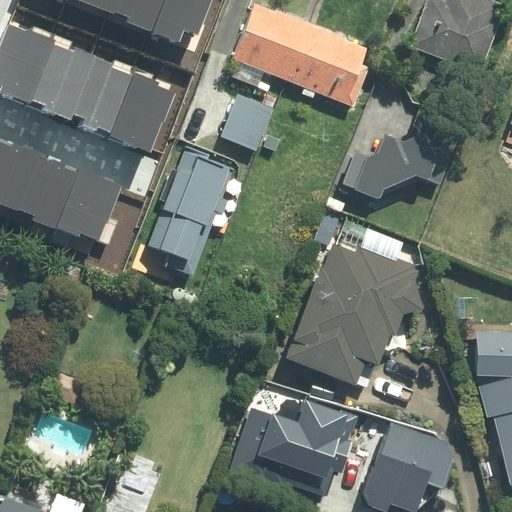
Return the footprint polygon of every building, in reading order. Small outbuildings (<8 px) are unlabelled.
[(62,21),(70,0),(19,0),(18,4),(62,21)] [(116,0),(70,0),(62,21),(102,37),(116,0)] [(116,0),(102,37),(142,53),(163,0),(116,0)] [(163,0),(142,53),(194,74),(223,0),(163,0)] [(482,0),(441,0),(441,2),(435,0),(422,0),(405,48),(474,73),(499,6),(482,0)] [(62,21),(18,4),(0,48),(0,94),(28,106),(62,21)] [(361,49),(249,4),(227,59),(347,109),(363,70),(354,67),(361,49)] [(68,122),(102,37),(62,21),(28,106),(68,122)] [(142,53),(102,37),(68,122),(108,138),(142,53)] [(142,53),(108,138),(160,159),(194,74),(142,53)] [(271,110),(232,95),(216,138),(255,153),(271,110)] [(392,160),(360,148),(347,185),(393,201),(405,168),(446,183),(467,124),(412,105),(392,160)] [(0,233),(12,238),(43,157),(2,141),(0,145),(0,233)] [(227,173),(180,154),(137,257),(185,276),(227,173)] [(50,252),(80,173),(43,157),(12,238),(50,252)] [(121,279),(152,200),(80,173),(50,252),(121,279)] [(417,261),(338,229),(287,358),(366,389),(417,261)] [(72,293),(81,273),(59,263),(49,283),(72,293)] [(511,332),(469,330),(467,380),(492,494),(511,489),(511,332)] [(54,374),(45,396),(70,406),(79,384),(54,374)] [(454,465),(394,440),(366,508),(375,511),(423,511),(434,487),(443,491),(454,465)] [(334,511),(344,486),(304,472),(294,499),(329,511),(334,511)] [(34,511),(0,498),(0,511),(34,511)] [(255,503),(253,511),(285,511),(286,510),(255,503)]
